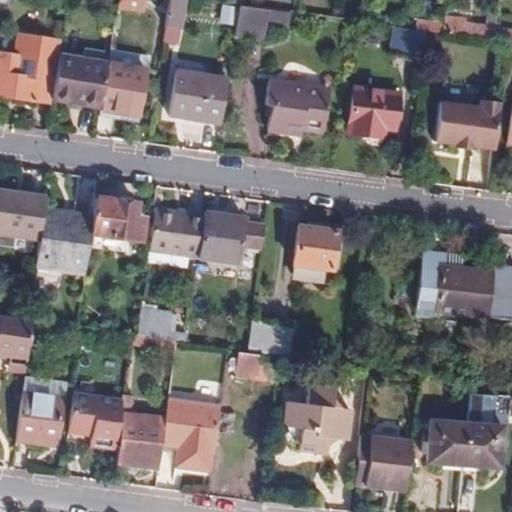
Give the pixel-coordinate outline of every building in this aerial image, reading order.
[(136,0),(112,0),(111,10),(135,11),(136,0)] [(170,0),(162,0),(159,30),(178,32),(182,1),(170,0)] [(232,8),(228,37),(256,41),(258,28),(278,31),(281,14),(241,9),(232,8)] [(443,30),(468,34),(470,19),(445,16),(443,30)] [(392,56),(420,61),(422,48),(424,33),(395,29),(392,56)] [(439,35),(424,33),(422,48),(437,51),(439,35)] [(0,108),(42,115),(43,105),(50,60),(51,50),(8,44),(4,65),(0,64),(0,108)] [(97,111),(102,75),(103,67),(50,60),(43,105),(97,111)] [(170,119),(216,125),(223,80),(177,74),(170,119)] [(97,111),(96,121),(133,126),(139,79),(102,75),(97,111)] [(290,131),(299,132),(320,134),(325,90),(264,84),(263,95),(261,106),(267,107),(265,124),(264,134),(286,137),(287,131),(290,131)] [(400,95),(353,89),(348,134),(363,135),(365,143),(370,147),(377,146),(382,141),(383,130),(395,131),(400,95)] [(491,150),(497,103),(480,101),(479,109),(440,104),(435,143),(454,145),(454,149),(471,151),(472,148),(491,150)] [(41,203),(0,197),(0,233),(37,238),(40,214),(41,203)] [(133,207),(92,202),(89,220),(87,240),(136,247),(139,224),(132,222),(133,207)] [(195,260),(201,215),(186,214),(186,217),(151,212),(145,254),(195,260)] [(40,214),(37,238),(32,274),(81,280),(87,240),(89,220),(70,218),(69,223),(59,221),(59,216),(40,214)] [(239,244),(241,225),(242,220),(201,215),(195,260),(236,266),(239,244)] [(260,247),(262,227),(241,225),(239,244),(260,247)] [(327,272),(332,233),(297,229),(291,266),(327,272)] [(425,250),(423,265),(444,268),(446,253),(425,250)] [(444,268),(461,270),(463,255),(446,253),(444,268)] [(438,312),(485,319),(491,275),(461,270),(444,268),(423,265),(416,319),(436,322),(438,312)] [(491,275),(485,319),(511,322),(511,269),(492,266),(491,275)] [(289,280),(320,282),(321,272),(289,270),(289,280)] [(25,324),(28,325),(43,327),(45,316),(27,313),(25,324)] [(167,317),(137,313),(133,338),(151,341),(164,342),(167,317)] [(0,321),(0,356),(24,359),(28,325),(25,324),(0,321)] [(245,353),(266,356),(270,327),(249,325),(245,353)] [(266,356),(277,357),(284,358),(288,330),(270,327),(266,356)] [(128,338),(78,331),(75,356),(125,362),(126,352),(128,338)] [(133,338),(128,338),(126,352),(149,354),(151,341),(133,338)] [(151,341),(149,354),(171,357),(173,344),(164,342),(151,341)] [(233,373),(271,378),(274,360),(235,355),(233,373)] [(271,385),(271,378),(233,373),(232,380),(271,385)] [(19,397),(60,402),(61,386),(22,382),(19,397)] [(335,390),(308,387),(307,398),(302,402),(287,402),(284,426),(289,427),(289,433),(294,442),(301,443),(300,451),(326,454),(328,445),(337,441),(348,442),(352,412),(333,409),(335,390)] [(70,396),(65,435),(114,441),(119,403),(70,396)] [(466,425),(460,467),(498,472),(504,430),(493,429),(497,400),(470,396),(466,425)] [(19,397),(13,442),(55,447),(60,402),(19,397)] [(158,448),(211,455),(217,410),(164,403),(161,425),(158,448)] [(115,466),(155,472),(158,448),(161,425),(122,419),(115,466)] [(426,463),(460,467),(466,425),(432,420),(426,463)] [(65,435),(64,445),(113,451),(114,441),(65,435)] [(359,436),(353,486),(365,487),(372,438),(359,436)] [(365,487),(403,492),(410,441),(372,438),(365,487)]
